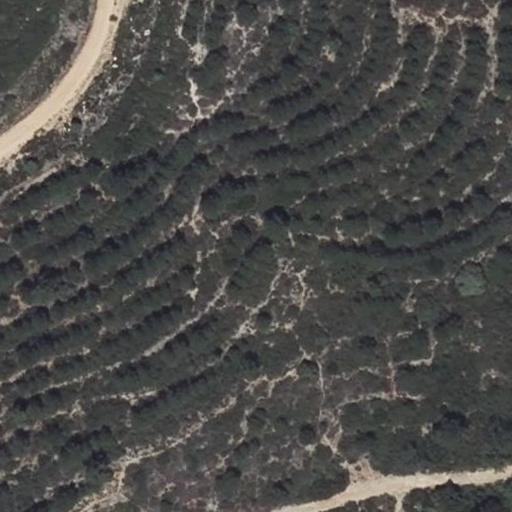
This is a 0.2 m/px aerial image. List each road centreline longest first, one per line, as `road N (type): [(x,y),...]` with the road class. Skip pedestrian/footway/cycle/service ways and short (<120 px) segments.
road 1 (track): [(290,511),(370,488),(511,473)]
road 2 (track): [(0,149),(83,78),(112,37),(116,0)]
